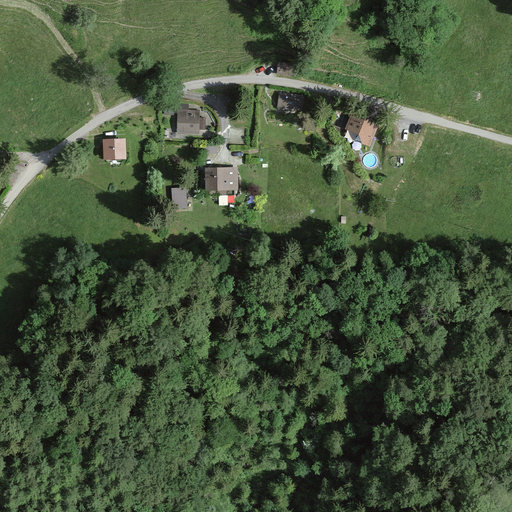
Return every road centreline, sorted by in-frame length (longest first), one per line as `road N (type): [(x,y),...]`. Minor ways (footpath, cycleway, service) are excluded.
road 1 (residential): [(511,141),(297,82),(202,83),(99,119),(31,173),(0,212)]
road 2 (track): [(105,116),(94,84),(46,19),(0,2)]
